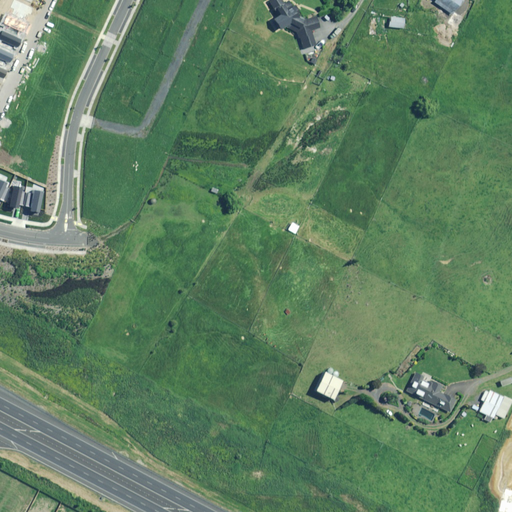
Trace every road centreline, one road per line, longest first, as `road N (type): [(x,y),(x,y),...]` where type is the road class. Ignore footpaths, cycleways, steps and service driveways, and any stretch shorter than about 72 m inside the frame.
road 1 (motorway): [(0,402),(206,511)]
road 2 (residential): [(76,117),(147,127),(206,0)]
road 3 (motorway): [(160,511),(0,427)]
road 4 (residential): [(76,117),(128,0)]
road 5 (residential): [(66,239),(76,117)]
